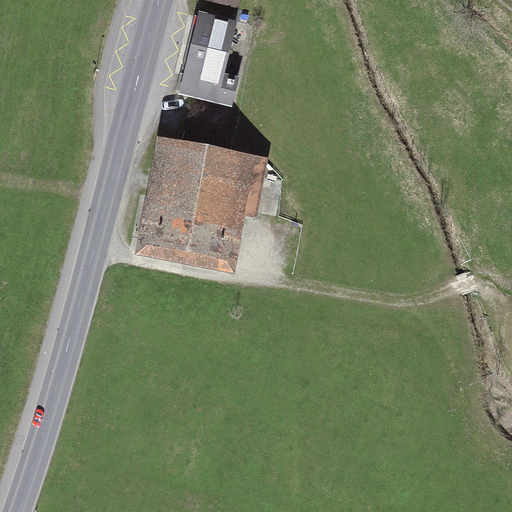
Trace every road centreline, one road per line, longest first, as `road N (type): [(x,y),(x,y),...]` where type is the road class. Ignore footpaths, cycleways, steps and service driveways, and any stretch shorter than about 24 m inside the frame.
road 1 (secondary): [(159,0),(19,511)]
road 2 (track): [(94,252),(210,280),(409,306),(489,288),(511,363)]
